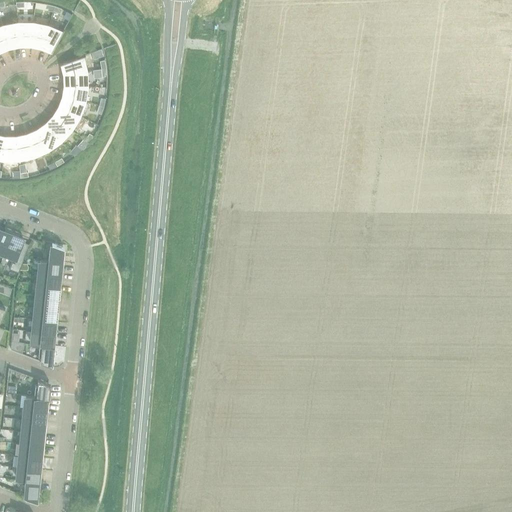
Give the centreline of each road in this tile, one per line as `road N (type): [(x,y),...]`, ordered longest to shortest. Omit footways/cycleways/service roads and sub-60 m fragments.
road 1 (primary): [(133,511),(171,72)]
road 2 (residential): [(71,380),(82,248),(77,236),(0,206)]
road 3 (residential): [(57,511),(71,380)]
